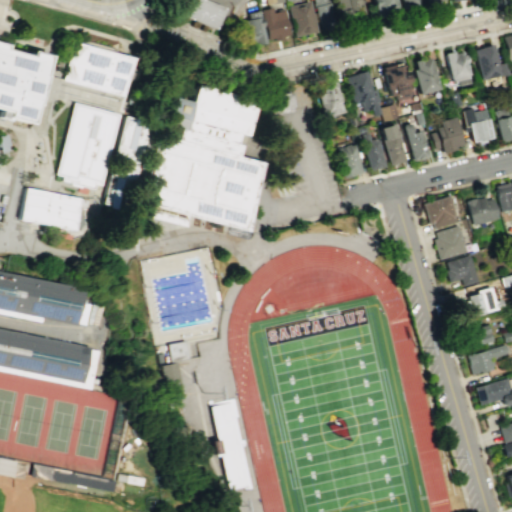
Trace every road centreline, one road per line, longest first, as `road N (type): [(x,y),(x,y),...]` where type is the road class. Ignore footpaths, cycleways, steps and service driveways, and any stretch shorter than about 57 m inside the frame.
road 1 (residential): [(487,511),(393,192)]
road 2 (tertiary): [(123,7),(252,68),(338,57)]
road 3 (residential): [(511,163),(322,208)]
road 4 (tertiary): [(338,57),(511,15)]
